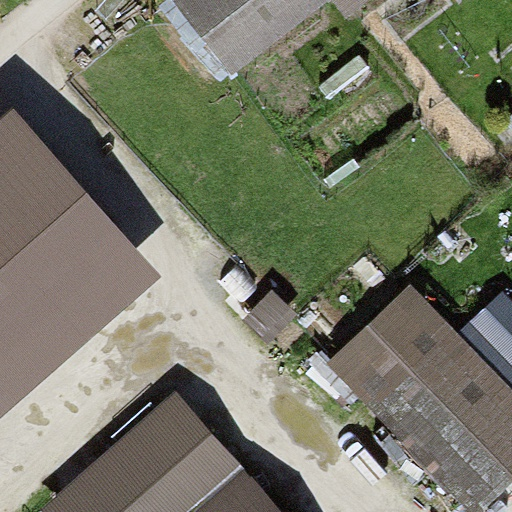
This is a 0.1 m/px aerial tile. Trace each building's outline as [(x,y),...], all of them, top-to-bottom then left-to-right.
[(178,0),(175,3),(232,76),(330,0),(178,0)] [(370,66),(361,53),(320,83),(330,96),(370,66)] [(0,400),(138,278),(8,134),(0,141),(0,400)] [(511,495),(511,344),(450,281),(368,360),(506,501),(511,495)] [(66,511),(267,511),(172,404),(58,503),(66,511)]
